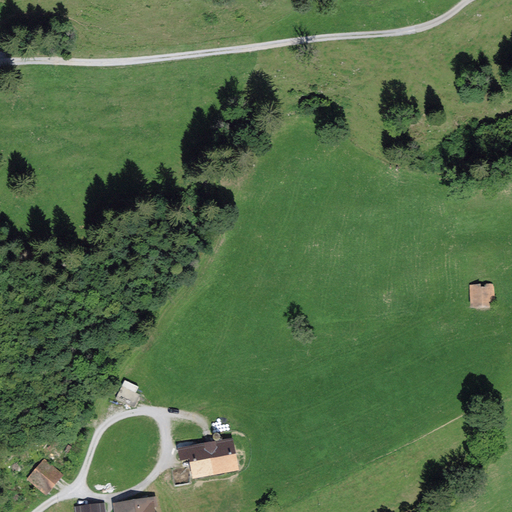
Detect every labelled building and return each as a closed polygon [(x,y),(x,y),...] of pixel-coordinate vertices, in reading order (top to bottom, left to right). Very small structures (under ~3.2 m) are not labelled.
[(497,313),(496,286),(471,287),(472,315),(497,313)] [(136,392),(139,387),(126,380),(124,386),(136,392)] [(135,410),(142,397),(123,388),(117,401),(135,410)] [(241,477),(234,442),(178,453),(182,470),(190,468),(194,486),(241,477)] [(47,501),(65,477),(38,457),(20,480),(47,501)] [(158,511),(157,500),(113,507),(114,511),(158,511)]
